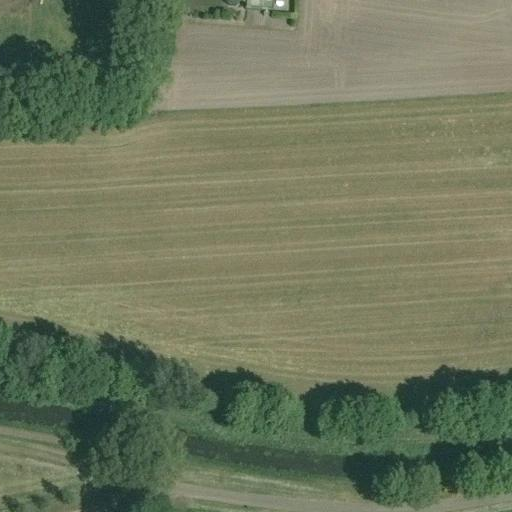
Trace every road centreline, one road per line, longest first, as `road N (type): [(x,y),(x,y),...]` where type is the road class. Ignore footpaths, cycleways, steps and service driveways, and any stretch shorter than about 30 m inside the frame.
road 1 (unclassified): [(164,487),(346,510),(511,495)]
road 2 (track): [(0,455),(164,487)]
